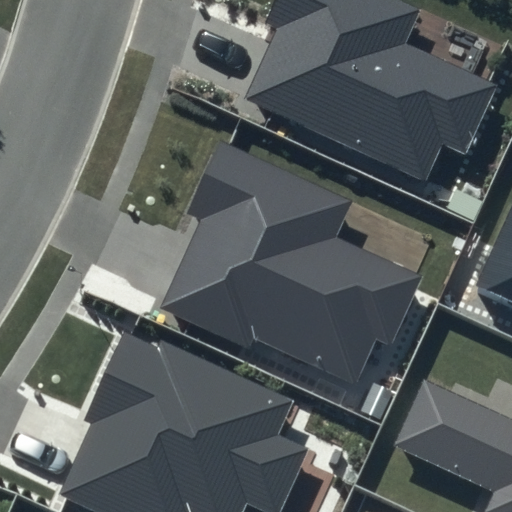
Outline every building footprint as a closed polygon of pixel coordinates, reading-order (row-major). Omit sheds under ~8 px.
[(274,0),(265,22),(276,27),(245,96),(425,178),(441,143),(466,155),(497,85),(406,44),(423,8),(405,0),(274,0)] [(353,201),(220,141),(186,214),(201,220),(161,307),(250,347),(255,336),(356,382),(376,339),(390,345),(422,275),(337,237),(353,201)] [(511,208),(476,287),(511,302),(511,208)] [(157,348),(123,333),(83,421),(90,424),(58,493),(98,511),(246,511),(249,506),(261,511),(279,511),(309,449),(279,435),(294,401),(160,340),(157,348)] [(511,511),(511,418),(425,379),(395,443),(497,490),(487,511),(511,511)]
